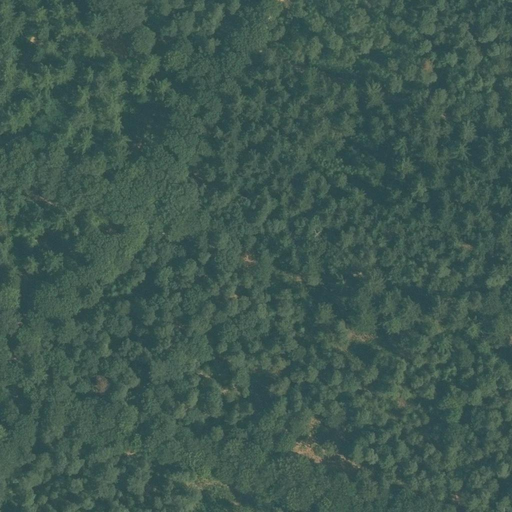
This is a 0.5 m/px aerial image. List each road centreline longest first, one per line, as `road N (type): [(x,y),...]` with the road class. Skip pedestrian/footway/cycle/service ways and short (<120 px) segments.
road 1 (track): [(511,321),(150,207),(0,170)]
road 2 (track): [(0,411),(130,203),(206,120),(277,0)]
road 3 (track): [(8,399),(388,511)]
road 4 (track): [(511,135),(249,53)]
road 5 (track): [(46,0),(0,124)]
